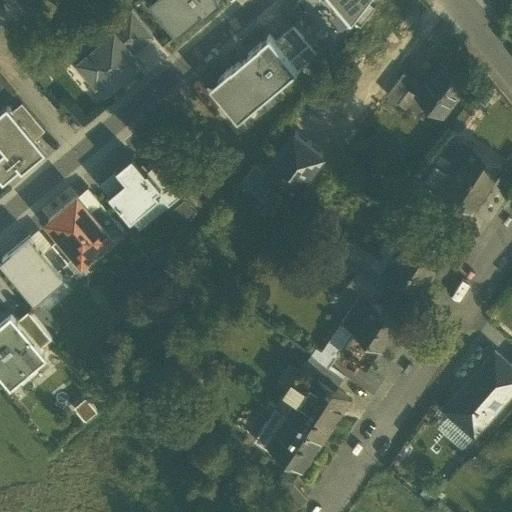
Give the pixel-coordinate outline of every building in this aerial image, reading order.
[(149,0),(178,35),(220,0),(149,0)] [(334,0),(351,20),(366,1),(366,0),(334,0)] [(366,1),(351,20),(361,27),(375,9),(366,1)] [(154,35),(132,8),(112,25),(115,29),(134,51),(154,35)] [(294,26),(276,41),(299,69),(317,54),(294,26)] [(115,29),(91,49),(98,57),(83,69),(94,83),(99,79),(108,91),(143,62),(134,51),(115,29)] [(270,34),(217,78),(234,97),(233,104),(236,111),(240,117),(299,69),(270,34)] [(145,43),(156,59),(166,52),(155,36),(145,43)] [(423,85),(417,93),(441,113),(466,81),(440,61),(423,85)] [(405,71),(387,94),(398,102),(409,87),(415,79),(405,71)] [(423,85),(415,79),(409,87),(417,93),(423,85)] [(36,135),(19,115),(11,105),(0,113),(0,125),(1,127),(0,127),(0,173),(4,178),(41,147),(33,138),(36,135)] [(472,144),(452,175),(447,172),(437,187),(470,209),(501,163),(472,144)] [(146,170),(133,154),(117,167),(126,178),(109,192),(131,218),(151,202),(160,194),(157,189),(143,173),(146,170)] [(183,192),(157,162),(148,169),(162,185),(157,189),(160,194),(169,204),(183,192)] [(117,167),(100,181),(109,192),(126,178),(117,167)] [(162,185),(148,169),(146,170),(143,173),(157,189),(162,185)] [(91,210),(78,195),(67,203),(48,219),(62,235),(77,253),(79,256),(108,232),(91,210)] [(103,203),(101,201),(91,210),(108,232),(114,238),(124,229),(103,203)] [(466,216),(447,204),(440,215),(458,228),(466,216)] [(440,215),(436,212),(430,222),(455,238),(461,230),(458,228),(440,215)] [(421,216),(384,273),(391,278),(418,295),(455,238),(430,222),(421,216)] [(30,234),(2,257),(36,297),(63,274),(43,250),(30,234)] [(77,253),(62,235),(53,242),(68,261),(77,253)] [(53,242),(52,243),(43,250),(63,274),(66,278),(76,270),(68,261),(53,242)] [(384,273),(345,246),(338,257),(358,270),(384,289),(391,278),(384,273)] [(384,289),(358,270),(349,283),(362,292),(373,300),(376,302),(384,289)] [(373,300),(362,292),(356,302),(367,310),(373,300)] [(376,302),(373,300),(367,310),(354,328),(382,348),(402,318),(376,302)] [(356,302),(343,321),(354,328),(367,310),(356,302)] [(52,335),(29,308),(18,317),(41,344),(52,335)] [(18,317),(12,309),(0,319),(0,368),(11,382),(18,377),(21,380),(38,365),(36,362),(48,352),(41,344),(18,317)] [(382,348),(354,328),(340,349),(368,368),(382,348)] [(474,435),(511,392),(511,366),(510,365),(496,352),(445,408),(474,435)] [(344,377),(311,354),(303,366),(336,388),(344,377)] [(336,388),(303,366),(286,392),(298,401),(306,390),(337,410),(347,395),(336,388)] [(337,410),(306,390),(298,401),(289,415),(323,438),(340,412),(337,410)] [(97,408),(89,398),(77,409),(84,418),(97,408)] [(323,438),(289,415),(270,444),(306,468),(317,451),(315,450),(323,438)] [(307,498),(286,474),(276,483),(297,507),(307,498)] [(418,484),(411,491),(419,497),(425,490),(418,484)]
